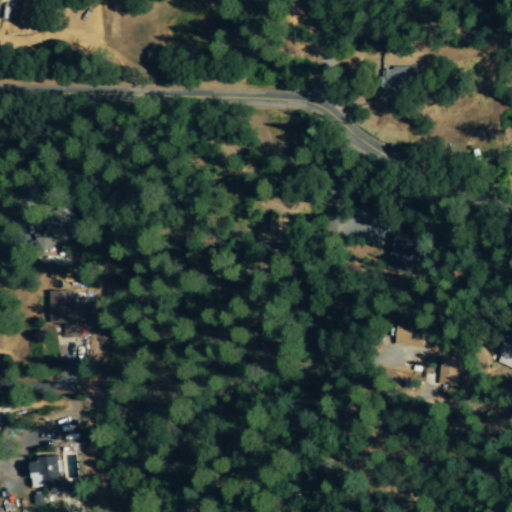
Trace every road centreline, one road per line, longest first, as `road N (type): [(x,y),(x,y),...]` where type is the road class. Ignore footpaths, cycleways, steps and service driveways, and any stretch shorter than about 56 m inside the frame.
road 1 (tertiary): [(0,96),(307,103),(383,160),(511,224)]
road 2 (residential): [(313,511),(325,455),(326,112)]
